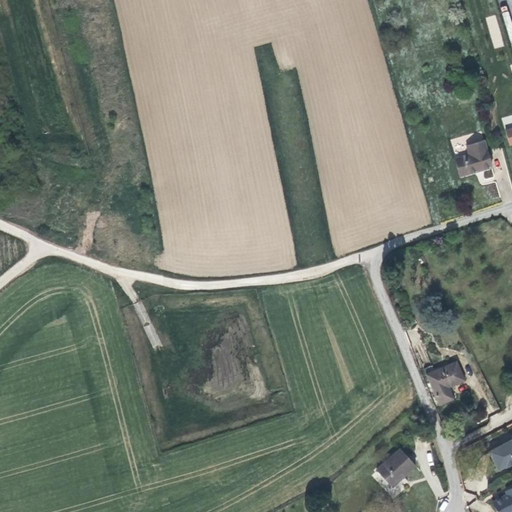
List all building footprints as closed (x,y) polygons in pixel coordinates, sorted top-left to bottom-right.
[(460,176),(492,167),(484,140),(467,145),(469,154),(455,159),(460,176)] [(448,387),(464,380),(456,362),(426,374),(439,404),(453,399),(448,387)] [(511,439),(489,451),(499,469),(506,466),(506,467),(511,464),(511,439)] [(392,487),(415,465),(401,449),(377,470),(392,487)] [(507,494),(492,502),(497,511),(511,511),(511,487),(509,490),(511,493),(507,495),(507,494)]
